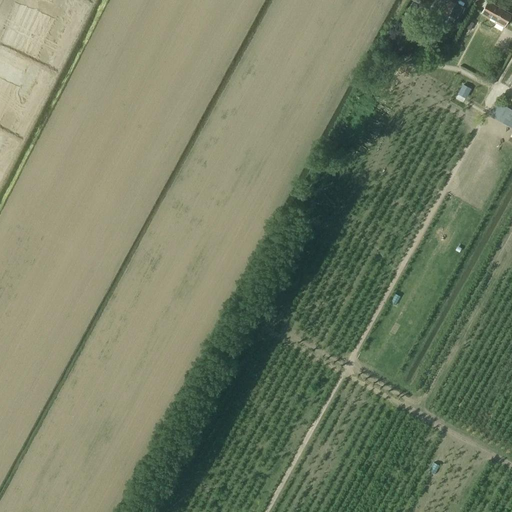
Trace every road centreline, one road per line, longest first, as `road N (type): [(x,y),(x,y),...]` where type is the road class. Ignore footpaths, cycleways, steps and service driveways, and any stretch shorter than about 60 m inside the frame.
road 1 (track): [(266,511),(496,90)]
road 2 (track): [(255,324),(511,464)]
